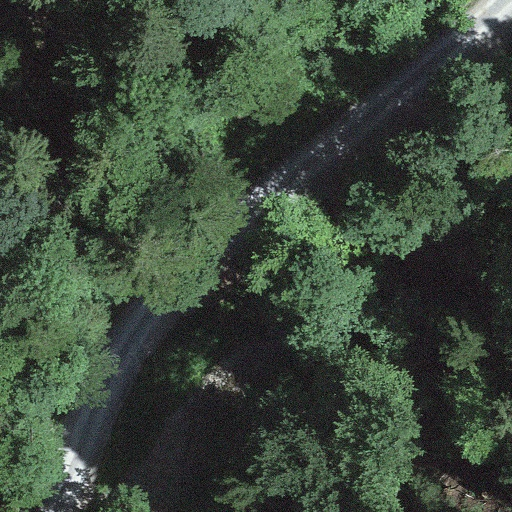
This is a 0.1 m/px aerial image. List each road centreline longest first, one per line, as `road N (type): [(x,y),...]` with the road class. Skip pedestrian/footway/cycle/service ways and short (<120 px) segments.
road 1 (track): [(54,511),(93,414),(176,283),(484,0)]
road 2 (track): [(0,213),(63,153),(94,72),(85,48),(30,0)]
